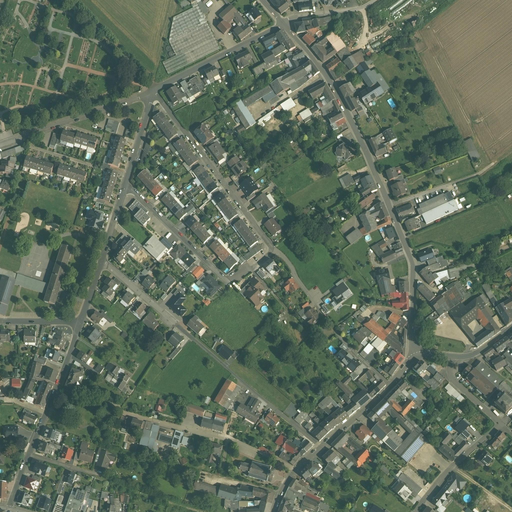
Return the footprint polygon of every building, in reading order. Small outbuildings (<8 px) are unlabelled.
[(187,0),(184,0),(179,2),(182,8),(190,4),(189,2),(187,0)] [(390,10),(404,0),(397,0),(388,7),(390,10)] [(279,5),(275,8),(281,15),(289,8),(288,7),(284,1),(279,5)] [(201,2),(198,4),(203,15),(208,13),(204,5),(201,2)] [(307,2),(298,3),(299,12),(308,11),(307,3),(307,2)] [(192,9),(174,18),(169,42),(207,23),(203,15),(198,4),(192,7),(192,9)] [(247,26),(231,6),(219,17),(224,22),(225,23),(232,17),(239,24),(241,23),(244,28),(247,26)] [(256,9),(249,13),(251,17),(255,21),(261,17),(256,9)] [(312,21),(312,23),(313,26),(315,29),(317,29),(326,26),(329,23),(327,19),(312,21)] [(233,20),(228,24),(233,30),(238,26),(233,20)] [(224,22),(217,28),(224,35),(230,29),(225,23),(224,22)] [(207,23),(169,42),(176,56),(162,63),(168,75),(219,49),(207,23)] [(302,23),(294,25),(296,34),(304,33),(305,33),(303,26),(303,23),(302,23)] [(241,30),(239,28),(234,32),(241,41),(252,32),(247,26),(244,28),(241,30)] [(289,41),(283,31),(276,35),(276,36),(278,39),(282,45),(284,44),(289,41)] [(325,39),(327,42),(333,49),(337,53),(345,48),(332,33),(325,39)] [(313,40),(308,34),(306,36),(302,39),(309,47),(315,42),(313,40)] [(276,35),(262,42),(264,46),(278,39),(276,36),(276,35)] [(324,38),(317,43),(317,44),(320,47),(327,42),(325,39),(324,38)] [(295,48),(290,40),(289,41),(284,44),(289,52),(295,48)] [(317,44),(311,49),(317,56),(323,51),(320,47),(317,44)] [(284,48),(276,53),(275,53),(272,54),(275,58),(278,57),(286,51),(284,48)] [(326,54),(323,51),(317,56),(323,63),(337,53),(333,49),(326,54)] [(247,52),(235,58),(239,66),(242,64),(243,67),(249,65),(247,62),(251,60),(247,52)] [(272,54),(271,52),(261,57),(265,64),(266,66),(276,61),(275,59),(275,58),(272,54)] [(302,52),(292,57),(294,61),(304,56),(302,52)] [(361,52),(352,57),(358,67),(364,63),(367,61),(361,52)] [(352,57),(344,62),(348,68),(350,72),(356,68),(358,67),(352,57)] [(338,59),(326,67),(329,73),(333,71),(334,70),(333,70),(342,64),(338,59)] [(276,61),(266,66),(268,70),(278,65),(276,61)] [(299,69),(294,61),(291,63),(293,67),(295,71),(299,69)] [(316,69),(310,61),(301,68),(306,74),(310,72),(311,73),(311,72),(316,69)] [(358,67),(356,68),(362,76),(369,71),(364,63),(358,67)] [(266,71),(262,65),(253,71),(256,77),(266,71)] [(214,67),(209,70),(214,78),(219,76),(217,73),(216,71),(214,67)] [(289,74),(283,78),(288,85),(306,74),(301,68),(299,69),(295,71),(289,74)] [(209,70),(204,72),(206,76),(209,81),(214,78),(209,70)] [(375,70),(370,73),(377,84),(383,92),(388,89),(375,70)] [(370,73),(369,71),(362,76),(370,88),(377,84),(370,73)] [(306,74),(288,85),(290,88),(290,89),(292,93),(298,89),(314,76),(311,72),(311,73),(310,72),(306,74)] [(336,76),(333,79),(335,82),(345,75),(343,72),(336,76)] [(196,78),(186,84),(185,82),(181,84),(182,87),(186,92),(183,94),(185,97),(187,100),(189,99),(190,98),(193,96),(199,92),(199,93),(199,92),(203,90),(203,91),(200,85),(198,82),(196,78)] [(283,78),(270,85),(272,89),(277,96),(290,89),(290,88),(288,85),(283,78)] [(325,84),(316,89),(319,95),(323,93),(329,91),(325,84)] [(344,87),(339,90),(344,99),(349,97),(348,95),(354,91),(350,84),(344,87)] [(370,88),(367,90),(373,100),(375,98),(383,93),(383,92),(377,84),(370,88)] [(270,85),(241,102),(244,107),(264,95),(263,94),(272,89),(270,85)] [(175,87),(170,90),(171,91),(167,93),(174,104),(177,102),(178,101),(181,98),(182,99),(183,99),(177,90),(175,87)] [(180,89),(180,88),(177,90),(183,99),(185,97),(183,94),(180,89)] [(272,89),(263,94),(264,95),(268,101),(277,96),(272,89)] [(316,89),(309,93),(312,99),(315,97),(316,97),(319,95),(316,89)] [(367,90),(359,95),(359,96),(361,99),(365,105),(373,100),(367,90)] [(334,101),(329,91),(323,93),(326,100),(320,105),(322,108),(334,101)] [(349,97),(344,99),(351,112),(356,110),(359,108),(355,102),(354,100),(351,101),(349,97)] [(241,102),(240,100),(231,106),(243,125),(246,130),(251,127),(255,124),(244,107),(241,102)] [(289,100),(280,106),(286,113),(294,107),(289,100)] [(335,101),(327,106),(329,109),(333,107),(335,112),(339,110),(335,101)] [(262,122),(278,111),(276,108),(260,119),(262,122)] [(308,109),(299,115),(300,116),(302,120),(303,121),(303,120),(309,117),(312,115),(308,109)] [(343,119),(340,112),(332,116),(335,123),(338,122),(343,119)] [(156,117),(154,118),(159,124),(165,119),(161,113),(160,114),(156,117)] [(165,119),(159,124),(163,129),(169,124),(165,119)] [(331,125),(328,126),(331,133),(338,129),(337,127),(334,123),(331,125)] [(169,124),(163,129),(167,134),(173,130),(169,124)] [(246,130),(243,125),(236,130),(239,135),(246,130)] [(208,132),(203,126),(203,127),(196,132),(195,133),(199,139),(208,132)] [(390,129),(384,133),(389,143),(396,139),(390,129)] [(173,130),(167,134),(171,140),(177,135),(173,130)] [(70,134),(63,132),(60,142),(67,144),(70,134)] [(213,138),(208,132),(199,139),(204,145),(205,144),(212,139),(213,138)] [(77,136),(70,134),(67,144),(74,146),(74,144),(77,136)] [(84,136),(77,134),(77,136),(74,144),(81,146),(84,136)] [(91,138),(84,136),(81,146),(88,148),(91,138)] [(344,137),(338,141),(342,145),(344,144),(345,147),(347,146),(349,145),(344,137)] [(97,140),(91,138),(88,148),(94,150),(97,140)] [(124,141),(116,138),(114,145),(124,148),(126,141),(124,141)] [(471,139),(463,143),(472,162),(480,158),(471,139)] [(180,140),(174,145),(179,151),(185,146),(185,145),(185,144),(184,143),(183,143),(181,140),(180,140)] [(229,159),(215,141),(214,141),(213,142),(215,144),(211,148),(209,145),(207,147),(206,148),(207,150),(217,164),(224,159),(225,161),(229,159)] [(345,147),(344,144),(342,145),(339,147),(339,148),(336,150),(336,153),(335,154),(337,157),(342,158),(343,157),(346,161),(353,156),(347,146),(345,147)] [(374,144),(371,145),(376,157),(386,153),(383,145),(381,146),(376,148),(374,144)] [(124,148),(114,145),(112,152),(122,155),(124,148)] [(185,146),(179,151),(183,156),(189,151),(185,146)] [(189,151),(183,156),(187,161),(193,156),(189,151)] [(122,155),(112,152),(110,158),(120,161),(122,155)] [(187,161),(190,167),(191,167),(197,162),(198,162),(194,156),(193,156),(187,161)] [(33,160),(27,158),(24,168),(30,170),(33,160)] [(120,161),(110,158),(108,165),(111,166),(118,168),(120,161)] [(236,158),(228,164),(232,169),(240,163),(236,158)] [(40,162),(33,160),(30,170),(37,172),(40,162)] [(47,164),(40,162),(37,172),(44,174),(47,164)] [(197,162),(191,167),(190,167),(188,169),(190,171),(192,170),(199,164),(197,162)] [(240,163),(232,169),(235,174),(237,177),(238,177),(246,171),(244,168),(245,167),(242,162),(240,163)] [(53,166),(47,164),(44,174),(50,176),(53,166)] [(346,165),(338,170),(339,173),(348,168),(346,165)] [(67,168),(60,166),(57,176),(64,178),(67,168)] [(194,172),(192,173),(193,174),(193,173),(197,178),(196,178),(197,179),(199,177),(205,173),(206,172),(205,172),(201,167),(202,167),(201,166),(201,167),(194,172)] [(73,170),(67,168),(64,178),(70,180),(73,170)] [(394,169),(386,172),(389,182),(393,180),(398,179),(397,177),(394,169)] [(80,172),(73,170),(70,180),(77,182),(80,172)] [(113,173),(108,171),(108,172),(106,177),(116,180),(118,175),(113,173)] [(149,176),(144,171),(138,177),(139,177),(141,179),(141,180),(143,182),(149,176)] [(87,174),(80,172),(77,182),(84,184),(87,174)] [(205,173),(199,177),(203,183),(209,178),(205,173)] [(235,174),(230,178),(235,183),(240,179),(238,177),(237,177),(235,174)] [(363,176),(361,176),(360,174),(358,175),(360,177),(354,180),(354,178),(352,179),(350,175),(342,178),(346,188),(352,185),(360,181),(365,179),(363,176)] [(149,176),(143,182),(146,184),(145,184),(148,187),(154,181),(149,176)] [(365,179),(360,181),(364,190),(371,186),(374,185),(371,176),(365,179)] [(116,180),(106,177),(104,183),(114,186),(116,180)] [(209,178),(203,183),(207,188),(213,183),(209,178)] [(240,179),(235,183),(238,188),(245,182),(242,178),(240,179)] [(240,186),(244,192),(254,184),(250,179),(240,186)] [(8,182),(3,180),(2,182),(0,187),(0,188),(7,192),(11,183),(8,182)] [(158,186),(154,181),(148,187),(150,189),(152,192),(158,186)] [(114,186),(104,183),(103,189),(113,192),(114,186)] [(213,183),(207,188),(211,194),(217,189),(213,183)] [(244,192),(249,197),(254,194),(258,190),(254,184),(244,192)] [(395,186),(391,188),(394,194),(393,194),(395,199),(405,195),(402,186),(401,184),(395,186)] [(364,190),(360,193),(363,198),(370,194),(377,191),(374,185),(371,186),(364,190)] [(163,191),(158,186),(152,192),(153,192),(155,194),(157,197),(158,195),(162,192),(163,191)] [(113,192),(103,189),(101,195),(111,198),(113,192)] [(211,194),(210,194),(213,197),(219,192),(217,189),(211,194)] [(450,193),(444,196),(447,203),(453,201),(450,193)] [(169,195),(169,194),(166,196),(163,200),(165,203),(167,205),(173,199),(169,195)] [(214,199),(213,200),(217,205),(225,200),(221,194),(214,199)] [(256,196),(254,194),(249,197),(246,199),(248,202),(256,196)] [(266,197),(264,194),(256,200),(257,200),(253,203),(256,207),(260,204),(266,213),(274,207),(272,203),(271,204),(266,197)] [(363,198),(356,203),(359,207),(360,206),(362,209),(366,206),(367,207),(372,203),(371,201),(373,200),(370,194),(363,198)] [(443,194),(419,206),(421,210),(423,215),(447,203),(444,196),(443,194)] [(111,198),(101,195),(99,200),(105,202),(109,203),(111,198)] [(208,198),(199,206),(201,208),(205,204),(210,200),(208,198)] [(173,199),(167,205),(168,205),(170,208),(172,210),(178,204),(174,200),(173,199)] [(225,200),(217,205),(222,211),(229,205),(225,200)] [(423,215),(422,215),(426,225),(458,210),(453,201),(423,215)] [(137,203),(135,202),(129,209),(137,216),(141,211),(145,215),(148,212),(138,202),(137,203)] [(383,203),(375,206),(377,211),(385,208),(383,203)] [(178,204),(172,210),(175,213),(174,213),(176,215),(182,209),(178,204)] [(229,205),(222,211),(226,216),(227,215),(233,210),(229,205)] [(411,205),(396,210),(399,218),(413,212),(411,205)] [(191,206),(184,212),(187,214),(193,208),(191,206)] [(193,208),(187,214),(182,219),(184,221),(189,217),(196,211),(193,208)] [(389,217),(385,208),(377,211),(379,215),(382,221),(386,219),(389,217)] [(184,212),(182,209),(176,215),(177,215),(179,218),(181,220),(182,219),(187,214),(184,212)] [(233,210),(227,215),(231,221),(238,216),(233,210)] [(137,216),(134,218),(143,227),(150,220),(145,215),(141,211),(137,216)] [(369,212),(359,217),(363,225),(373,220),(372,218),(370,214),(369,212)] [(89,219),(101,223),(103,217),(94,214),(91,213),(89,219)] [(418,213),(407,218),(409,221),(408,221),(409,221),(414,219),(420,216),(418,213)] [(231,221),(230,222),(230,221),(228,222),(230,225),(239,218),(238,216),(231,221)] [(191,219),(187,224),(189,226),(191,228),(197,223),(193,218),(191,219)] [(239,218),(230,225),(232,228),(234,227),(233,227),(241,221),(239,218)] [(271,220),(265,225),(269,230),(269,231),(273,236),(277,233),(277,232),(280,229),(281,230),(272,219),(271,220)] [(409,221),(404,223),(408,233),(417,230),(414,223),(416,222),(414,219),(409,221)] [(101,230),(104,224),(101,223),(92,220),(90,227),(93,228),(100,230),(101,230)] [(373,220),(363,225),(364,229),(367,235),(377,230),(376,227),(373,220)] [(241,221),(233,227),(234,227),(238,232),(245,226),(241,221)] [(387,222),(376,227),(377,230),(384,227),(392,224),(391,221),(387,222)] [(202,228),(197,223),(191,228),(191,229),(194,231),(196,233),(202,228)] [(245,226),(238,232),(242,238),(249,232),(245,226)] [(202,228),(196,233),(196,234),(196,233),(198,236),(200,238),(206,233),(202,228)] [(394,228),(387,231),(391,240),(394,238),(395,239),(394,240),(395,240),(396,242),(399,241),(394,228)] [(364,229),(358,231),(363,237),(367,235),(364,229)] [(358,231),(347,240),(351,245),(363,237),(358,231)] [(249,232),(242,238),(246,243),(254,237),(249,232)] [(211,238),(206,233),(200,238),(200,239),(201,238),(203,241),(205,243),(206,242),(210,239),(211,238)] [(132,243),(128,239),(127,239),(124,236),(117,244),(120,247),(127,254),(130,251),(132,248),(131,248),(133,245),(134,246),(135,246),(135,245),(132,243)] [(160,243),(153,236),(146,244),(151,248),(159,256),(166,248),(160,243)] [(258,242),(254,237),(246,243),(250,248),(257,243),(258,242)] [(164,238),(160,243),(166,248),(169,251),(172,248),(173,247),(164,238)] [(143,247),(135,240),(132,243),(135,245),(135,246),(140,250),(143,248),(143,247)] [(215,243),(211,247),(213,250),(215,252),(221,246),(217,242),(217,241),(215,243)] [(384,241),(378,244),(380,248),(381,249),(387,246),(385,243),(384,241)] [(388,241),(385,243),(387,246),(391,251),(394,250),(388,241)] [(398,249),(394,251),(397,258),(405,254),(399,241),(396,242),(398,247),(397,247),(398,249)] [(250,248),(249,249),(251,252),(256,247),(259,246),(257,243),(250,248)] [(151,248),(146,244),(143,247),(143,248),(148,252),(151,248)] [(134,246),(133,245),(131,248),(132,248),(130,251),(135,256),(140,250),(135,246),(134,246)] [(47,294),(44,303),(54,306),(72,249),(62,246),(50,285),(47,294)] [(187,254),(179,246),(174,250),(171,254),(174,257),(176,255),(181,260),(187,254)] [(221,246),(215,252),(218,255),(220,257),(226,251),(221,246)] [(127,254),(120,247),(115,252),(117,253),(113,257),(120,263),(124,259),(123,258),(127,254)] [(159,256),(151,248),(148,252),(156,260),(158,257),(159,256)] [(159,256),(158,257),(160,260),(166,254),(169,251),(166,248),(159,256)] [(226,251),(220,257),(223,260),(222,260),(224,262),(230,256),(226,251)] [(394,251),(384,255),(382,252),(377,255),(379,258),(381,258),(384,264),(397,258),(394,251)] [(429,251),(418,256),(420,261),(420,260),(421,263),(427,261),(434,258),(432,254),(431,254),(429,251)] [(195,262),(187,254),(181,260),(178,263),(182,266),(185,263),(190,267),(194,264),(195,262)] [(237,264),(230,256),(224,262),(225,262),(227,264),(227,265),(231,269),(237,264)] [(434,258),(427,261),(429,267),(437,263),(435,258),(434,258)] [(271,260),(264,266),(270,273),(274,270),(277,267),(271,260)] [(446,260),(437,264),(439,268),(439,269),(448,266),(446,260)] [(449,270),(448,271),(449,275),(455,273),(459,272),(471,268),(469,262),(455,269),(454,269),(449,270)] [(203,272),(199,268),(198,268),(193,274),(192,274),(197,278),(201,274),(203,272)] [(425,268),(420,273),(425,279),(430,274),(427,270),(425,268)] [(387,270),(376,273),(378,283),(389,280),(387,270)] [(16,277),(0,271),(0,303),(7,306),(14,284),(16,277)] [(260,271),(257,274),(262,280),(265,277),(260,271)] [(446,271),(434,275),(432,277),(435,280),(434,281),(435,283),(439,281),(438,279),(447,275),(446,271)] [(140,272),(136,277),(140,281),(141,281),(145,276),(140,272)] [(430,274),(425,279),(429,285),(434,281),(435,280),(432,277),(430,274)] [(50,285),(17,275),(16,277),(14,284),(24,287),(26,283),(38,287),(37,291),(47,294),(50,285)] [(169,276),(160,286),(167,292),(176,282),(169,276)] [(217,284),(209,276),(206,278),(203,282),(211,290),(207,294),(211,297),(220,288),(217,285),(217,284)] [(155,283),(148,277),(143,283),(142,284),(143,284),(143,283),(146,285),(145,286),(149,290),(151,288),(153,285),(155,283)] [(109,278),(105,284),(107,286),(112,290),(116,285),(116,284),(113,282),(109,278)] [(121,283),(116,278),(113,282),(116,284),(116,285),(118,287),(121,283)] [(260,286),(253,279),(250,282),(251,286),(252,287),(248,290),(244,294),(247,296),(257,306),(260,303),(261,303),(262,303),(263,303),(264,301),(264,300),(263,299),(261,296),(261,295),(260,294),(263,291),(260,287),(260,286)] [(287,279),(280,285),(282,288),(284,287),(284,286),(289,282),(287,279)] [(299,288),(292,280),(289,282),(284,286),(284,287),(287,291),(289,289),(292,293),(294,291),(295,292),(297,292),(298,291),(298,290),(298,289),(299,288)] [(335,285),(338,288),(343,284),(345,283),(342,280),(335,285)] [(389,280),(378,283),(381,296),(390,294),(393,293),(395,293),(394,286),(391,287),(389,280)] [(211,290),(203,282),(202,284),(201,284),(207,290),(205,292),(207,294),(211,290)] [(409,283),(399,282),(400,294),(402,294),(408,294),(407,289),(408,289),(409,283)] [(435,297),(420,282),(417,282),(417,290),(429,302),(435,297)] [(38,287),(26,283),(24,287),(37,291),(38,287)] [(456,283),(454,285),(461,295),(463,294),(458,285),(456,283)] [(338,288),(332,292),(336,297),(332,300),(337,306),(346,300),(345,299),(351,295),(343,284),(338,288)] [(447,292),(440,296),(445,303),(439,308),(444,314),(448,311),(461,303),(464,300),(461,295),(454,285),(453,284),(445,289),(447,292)] [(112,290),(107,286),(103,291),(104,292),(109,296),(110,297),(115,292),(112,290)] [(244,288),(239,293),(245,298),(247,296),(244,294),(248,290),(244,288)] [(497,302),(489,288),(484,291),(495,309),(499,307),(496,302),(497,302)] [(469,292),(464,295),(463,294),(461,295),(464,300),(471,296),(469,292)] [(126,296),(123,300),(129,305),(135,298),(128,293),(126,296)] [(176,297),(168,306),(181,317),(187,311),(178,304),(184,297),(179,294),(176,297)] [(482,295),(477,299),(483,308),(488,304),(482,295)] [(440,296),(434,301),(439,308),(445,303),(440,296)] [(408,297),(401,298),(401,301),(401,302),(400,308),(403,308),(403,311),(408,311),(408,297)] [(477,299),(461,312),(469,322),(477,316),(484,310),(483,308),(477,299)] [(511,301),(511,299),(502,305),(507,311),(509,309),(511,307),(511,301)] [(439,308),(434,301),(430,304),(436,311),(439,308)] [(135,308),(133,311),(132,313),(140,320),(141,319),(138,317),(139,316),(144,311),(146,308),(139,303),(135,308)] [(461,303),(448,311),(453,318),(461,312),(465,308),(461,303)] [(488,304),(483,308),(484,310),(490,317),(496,313),(489,303),(488,304)] [(321,307),(327,314),(330,312),(324,305),(321,307)] [(507,311),(502,305),(499,307),(495,309),(506,327),(511,321),(511,317),(507,311)] [(444,314),(439,308),(436,311),(439,315),(440,317),(444,314)] [(304,309),(298,314),(302,318),(305,315),(307,314),(304,309)] [(307,314),(305,315),(308,319),(306,321),(309,326),(313,323),(314,324),(315,324),(317,323),(317,321),(317,320),(319,318),(313,309),(307,314)] [(484,310),(477,316),(485,327),(486,326),(493,321),(490,317),(484,310)] [(144,311),(139,316),(138,317),(141,319),(146,313),(144,311)] [(100,315),(96,312),(91,318),(94,320),(94,321),(95,322),(96,322),(99,324),(103,318),(104,318),(100,315)] [(469,322),(461,312),(453,318),(461,328),(465,325),(467,324),(468,323),(469,322)] [(113,321),(102,313),(100,315),(104,318),(103,318),(111,324),(113,321)] [(151,313),(143,322),(148,327),(153,332),(159,325),(153,319),(155,316),(151,313)] [(401,318),(393,313),(389,320),(396,325),(401,318)] [(203,327),(196,321),(198,319),(195,316),(189,324),(192,326),(190,328),(197,334),(203,327)] [(367,321),(360,316),(357,320),(363,325),(367,321)] [(407,323),(401,318),(396,325),(398,326),(402,329),(403,329),(404,328),(407,323)] [(372,320),(367,321),(363,325),(363,326),(365,327),(372,333),(376,336),(383,342),(384,341),(388,335),(385,332),(375,323),(372,320)] [(493,321),(486,326),(488,328),(487,329),(489,332),(489,333),(487,334),(490,339),(500,331),(493,321)] [(101,330),(94,325),(91,328),(99,334),(101,330)] [(362,327),(359,331),(367,337),(368,338),(372,333),(365,327),(364,329),(362,327)] [(91,328),(85,336),(92,341),(94,338),(96,340),(99,334),(91,328)] [(5,330),(0,330),(0,341),(9,341),(9,337),(10,337),(10,335),(9,335),(9,332),(5,332),(5,330)] [(30,331),(24,330),(24,343),(35,343),(35,342),(35,339),(36,332),(30,332),(30,331)] [(367,337),(359,331),(353,337),(361,344),(367,337)] [(400,337),(399,339),(393,334),(390,332),(388,335),(399,343),(401,345),(402,337),(400,337)] [(372,333),(368,338),(371,341),(376,336),(372,333)] [(175,334),(168,342),(176,349),(177,349),(179,347),(179,346),(180,346),(181,345),(180,345),(184,341),(175,334)] [(476,341),(471,334),(468,336),(478,348),(490,339),(487,334),(486,334),(476,341)] [(55,342),(54,346),(55,346),(62,349),(64,344),(66,340),(63,339),(64,337),(58,335),(55,342)] [(399,343),(388,335),(384,341),(386,343),(390,346),(394,349),(395,350),(399,343)] [(383,342),(376,336),(371,341),(363,350),(368,354),(373,348),(379,352),(386,343),(384,341),(383,342)] [(506,338),(493,347),(496,352),(498,354),(507,347),(506,346),(510,343),(507,339),(506,338)] [(343,344),(340,348),(342,350),(346,354),(350,350),(343,344)] [(390,346),(385,352),(389,355),(394,349),(390,346)] [(233,354),(225,347),(219,354),(223,356),(223,357),(224,358),(227,361),(231,356),(233,354)] [(389,355),(388,358),(391,360),(399,366),(404,359),(400,355),(395,351),(395,350),(394,349),(389,355)] [(342,350),(336,357),(341,361),(346,366),(353,358),(349,355),(348,355),(346,354),(342,350)] [(368,354),(363,350),(359,354),(364,359),(368,354)] [(52,351),(48,360),(57,363),(60,355),(58,354),(52,351)] [(174,351),(169,357),(172,360),(177,354),(174,351)] [(90,359),(81,352),(77,358),(82,362),(83,362),(86,364),(90,359)] [(511,357),(507,352),(500,358),(505,364),(506,365),(508,367),(511,371),(511,357)] [(40,360),(35,358),(34,363),(40,365),(44,366),(46,362),(40,360)] [(353,358),(346,366),(353,372),(354,371),(355,372),(360,365),(353,358)] [(492,363),(491,363),(493,365),(496,371),(506,366),(505,364),(500,358),(498,359),(492,363)] [(399,366),(391,360),(388,363),(389,364),(386,367),(391,371),(394,373),(399,366)] [(428,368),(421,361),(413,369),(412,370),(419,377),(422,374),(427,369),(428,368)] [(40,365),(34,363),(30,379),(36,380),(37,381),(38,376),(40,365)] [(109,363),(105,369),(110,373),(114,366),(109,363)] [(503,383),(481,363),(475,370),(475,369),(474,370),(467,378),(466,378),(488,399),(498,389),(503,383)] [(114,366),(110,373),(115,376),(116,374),(118,371),(119,370),(114,366)] [(469,366),(462,373),(467,378),(474,370),(469,366)] [(91,372),(86,368),(85,371),(83,375),(89,377),(90,377),(91,372)] [(76,372),(72,370),(69,378),(78,382),(81,373),(82,374),(84,370),(83,370),(81,369),(80,371),(79,373),(76,372)] [(46,379),(46,381),(54,384),(58,373),(50,370),(46,379)] [(369,370),(358,381),(361,383),(367,378),(370,381),(371,379),(373,378),(374,377),(369,370)] [(350,376),(354,380),(359,375),(355,372),(354,371),(353,372),(350,376)] [(435,375),(433,378),(430,381),(430,380),(426,383),(432,388),(434,391),(445,379),(438,373),(435,376),(435,375)] [(129,379),(123,374),(120,379),(121,380),(126,383),(129,379)] [(349,377),(341,384),(344,387),(351,379),(349,377)] [(78,382),(69,378),(66,387),(70,388),(73,389),(72,391),(71,393),(74,394),(76,391),(74,390),(78,382)] [(20,379),(11,379),(11,387),(20,387),(20,379)] [(121,380),(119,383),(117,386),(116,387),(122,390),(124,388),(126,384),(121,381),(121,380)] [(377,384),(375,386),(380,391),(386,386),(380,380),(378,382),(377,384)] [(227,381),(214,402),(227,410),(229,408),(232,403),(240,389),(227,381)] [(339,381),(336,384),(349,398),(352,395),(344,387),(341,384),(339,381)] [(368,391),(361,383),(358,381),(356,383),(366,394),(368,391)] [(402,381),(395,388),(401,393),(403,391),(407,387),(404,383),(402,381)] [(29,382),(21,400),(26,401),(28,397),(33,384),(29,382)] [(53,386),(44,383),(39,396),(48,399),(53,386)] [(511,396),(511,390),(503,383),(498,389),(509,399),(511,396)] [(460,395),(448,385),(445,389),(448,391),(452,395),(456,399),(460,395)] [(368,391),(366,394),(372,399),(380,391),(375,386),(368,391)] [(401,393),(395,388),(387,396),(393,402),(400,395),(401,393)] [(434,391),(432,388),(428,392),(437,401),(441,397),(434,391)] [(407,394),(405,391),(404,392),(403,391),(401,393),(405,397),(408,400),(409,401),(411,403),(414,399),(409,394),(409,395),(407,393),(407,394)] [(417,397),(410,391),(407,393),(409,395),(409,394),(414,399),(417,397)] [(353,403),(342,392),(340,395),(347,403),(351,406),(353,403)] [(364,392),(352,402),(354,403),(359,409),(371,399),(364,392)] [(48,399),(39,396),(37,401),(35,405),(44,409),(48,399)] [(328,396),(318,406),(323,411),(326,408),(333,401),(328,396)] [(387,396),(384,399),(390,405),(393,402),(387,396)] [(414,399),(411,403),(414,405),(415,406),(421,400),(417,397),(414,399)] [(437,401),(434,404),(438,407),(444,400),(441,397),(437,401)] [(256,400),(253,398),(252,399),(248,407),(251,409),(256,400)] [(163,410),(165,411),(168,402),(159,399),(155,411),(162,414),(163,410)] [(498,400),(497,401),(497,402),(494,405),(497,408),(503,402),(500,399),(498,400)] [(250,410),(245,418),(255,424),(261,414),(259,413),(259,412),(258,412),(257,412),(256,412),(261,403),(256,400),(251,409),(250,410)] [(421,400),(415,406),(417,407),(419,409),(421,407),(421,406),(424,403),(421,400)] [(383,401),(372,412),(379,418),(387,410),(392,415),(395,412),(390,407),(383,401)] [(408,402),(402,409),(393,402),(390,405),(403,417),(405,415),(413,407),(414,405),(411,403),(409,401),(408,402)] [(503,402),(497,408),(505,415),(511,409),(505,404),(503,402)] [(205,410),(185,403),(182,411),(203,418),(205,410)] [(237,406),(232,403),(229,408),(234,411),(237,406)] [(351,406),(345,411),(344,409),(342,411),(348,417),(352,415),(355,412),(359,409),(354,403),(353,403),(351,406)] [(250,410),(241,405),(236,413),(245,418),(250,410)] [(333,414),(326,408),(323,411),(330,417),(333,414)] [(505,415),(497,408),(494,412),(502,419),(505,415)] [(341,410),(334,415),(333,414),(330,417),(337,425),(348,417),(342,411),(341,410)] [(307,416),(302,412),(294,420),(299,425),(304,419),(307,416)] [(379,418),(372,412),(367,417),(374,424),(379,419),(379,418)] [(395,412),(392,415),(402,426),(405,423),(395,412)] [(269,416),(265,413),(261,420),(264,422),(265,420),(269,416)] [(30,416),(26,414),(23,420),(28,422),(27,423),(34,426),(35,422),(36,423),(37,419),(30,416)] [(269,416),(265,420),(273,427),(278,420),(276,418),(273,415),(273,416),(271,414),(269,416)] [(416,424),(405,415),(403,417),(414,426),(416,424)] [(327,419),(327,418),(325,418),(324,419),(324,421),(324,422),(322,424),(319,426),(320,427),(328,433),(331,431),(335,428),(334,428),(337,425),(330,417),(327,419)] [(321,423),(316,418),(313,421),(319,426),(322,424),(321,423)] [(392,431),(379,419),(374,424),(376,426),(371,431),(377,437),(381,441),(382,441),(392,431)] [(143,423),(133,420),(130,429),(141,432),(141,430),(143,423)] [(211,422),(203,420),(201,427),(223,433),(225,425),(214,422),(214,423),(211,422)] [(153,425),(143,422),(143,423),(141,430),(144,430),(151,432),(153,425)] [(466,439),(467,440),(471,437),(465,431),(469,427),(468,427),(463,422),(458,427),(456,429),(461,434),(466,439)] [(316,431),(308,423),(304,428),(312,435),(316,431)] [(409,424),(405,429),(410,435),(415,429),(409,424)] [(184,438),(181,437),(182,433),(176,431),(176,432),(158,427),(153,425),(151,432),(144,430),(142,436),(140,445),(143,446),(142,450),(151,452),(151,453),(155,455),(157,449),(154,449),(156,443),(158,443),(158,442),(172,446),(171,447),(178,449),(179,444),(182,444),(182,445),(186,446),(188,439),(184,438)] [(10,428),(6,428),(6,437),(10,437),(10,438),(12,438),(12,437),(14,437),(16,437),(16,431),(17,432),(17,428),(16,428),(17,427),(10,427),(10,428)] [(328,433),(320,427),(316,431),(312,435),(319,442),(328,433)] [(362,427),(356,434),(359,437),(359,439),(361,440),(362,440),(367,435),(369,434),(365,430),(362,427)] [(403,442),(394,453),(407,464),(427,441),(415,429),(410,435),(403,442)] [(55,433),(46,430),(45,434),(45,435),(44,438),(56,442),(57,438),(58,439),(60,435),(60,434),(55,433)] [(392,431),(382,441),(394,453),(403,442),(392,431)] [(344,432),(335,441),(340,447),(346,441),(347,442),(348,441),(350,444),(353,440),(350,438),(349,438),(344,432)] [(505,437),(499,432),(494,437),(495,438),(499,442),(497,444),(498,445),(505,437)] [(447,434),(440,442),(442,444),(443,445),(445,446),(451,438),(447,434)] [(285,439),(281,435),(275,443),(285,449),(290,442),(288,441),(285,439)] [(461,447),(454,454),(457,457),(461,453),(468,446),(458,437),(454,441),(461,447)] [(303,445),(295,440),(294,442),(292,444),(300,449),(301,449),(301,447),(303,445)] [(364,450),(353,440),(350,444),(361,453),(364,450)] [(303,445),(301,447),(306,452),(313,446),(308,441),(303,445)] [(340,447),(335,441),(331,446),(341,454),(344,451),(340,447)] [(292,444),(290,442),(285,449),(293,455),(294,456),(300,449),(292,444)] [(49,446),(40,443),(39,447),(40,448),(39,452),(51,455),(52,452),(53,452),(54,448),(49,446)] [(223,447),(212,444),(209,453),(214,454),(221,456),(223,447)] [(445,446),(443,445),(439,450),(447,457),(451,452),(445,446)] [(275,455),(259,447),(258,450),(274,457),(275,455)] [(65,449),(64,449),(63,454),(61,459),(70,461),(73,452),(65,449)] [(85,450),(82,449),(81,451),(78,460),(91,464),(94,453),(85,450)] [(300,449),(294,456),(298,459),(300,457),(301,458),(302,456),(303,456),(303,455),(304,455),(305,454),(305,453),(306,453),(301,449),(300,449)] [(337,457),(331,450),(322,458),(328,465),(329,465),(331,462),(337,457)] [(361,453),(356,459),(361,463),(362,464),(370,455),(364,450),(361,453)] [(352,457),(344,451),(341,454),(349,460),(352,457)] [(102,452),(100,457),(97,467),(106,469),(109,461),(114,462),(116,456),(102,452)] [(451,452),(447,457),(452,462),(457,457),(454,454),(451,452)] [(484,452),(478,460),(483,464),(485,466),(486,466),(487,467),(492,460),(490,458),(487,455),(488,454),(486,452),(485,453),(484,452)] [(288,457),(282,453),(279,458),(285,461),(286,461),(287,462),(290,458),(288,457)] [(290,458),(287,462),(293,466),(298,459),(294,456),(293,455),(290,458)] [(355,460),(352,457),(349,460),(358,467),(361,463),(356,459),(355,460)] [(346,459),(342,462),(346,467),(350,463),(346,459)] [(334,465),(331,462),(329,465),(328,465),(327,466),(333,471),(336,467),(334,465)] [(38,464),(36,463),(35,467),(33,473),(44,477),(48,467),(38,464)] [(264,466),(252,463),(251,466),(244,464),(244,465),(241,464),(240,465),(239,466),(239,467),(239,469),(239,470),(242,471),(248,473),(248,474),(249,474),(248,477),(260,480),(259,482),(261,483),(263,483),(264,481),(267,482),(268,482),(270,482),(270,483),(270,482),(271,482),(272,479),(274,474),(273,474),(273,473),(274,471),(274,470),(273,470),(271,469),(271,468),(268,467),(268,466),(266,465),(264,464),(264,466)] [(312,463),(306,468),(311,475),(313,477),(315,474),(317,477),(322,473),(316,465),(314,466),(312,463)] [(336,481),(340,475),(333,471),(327,466),(323,471),(336,481)] [(338,466),(336,467),(333,471),(340,475),(343,473),(341,471),(343,470),(338,466)] [(391,472),(383,466),(380,469),(387,476),(391,472)] [(311,475),(306,468),(299,474),(305,480),(311,475)] [(66,477),(64,482),(64,483),(71,485),(72,481),(75,479),(77,476),(67,473),(66,477)] [(455,474),(443,490),(449,495),(450,495),(459,484),(463,487),(466,483),(455,474)] [(421,491),(405,477),(401,481),(413,491),(417,495),(421,491)] [(31,480),(28,479),(24,488),(33,491),(36,482),(31,480)] [(294,480),(289,488),(294,490),(296,487),(299,482),(294,480)] [(402,482),(394,491),(405,501),(410,494),(413,491),(402,482)] [(216,488),(208,485),(206,493),(214,496),(216,488)] [(233,489),(221,486),(220,489),(217,497),(225,500),(232,502),(233,489)] [(254,489),(241,486),(241,489),(240,495),(253,497),(254,489)] [(311,488),(309,487),(308,489),(318,495),(319,492),(311,488)] [(294,490),(289,488),(287,491),(297,496),(299,497),(298,499),(304,501),(306,497),(305,496),(302,495),(299,493),(294,490)] [(241,489),(233,489),(232,502),(240,502),(240,495),(241,489)] [(274,495),(254,489),(253,495),(263,497),(262,500),(262,503),(271,505),(274,495)] [(76,498),(70,496),(66,507),(64,511),(71,511),(72,509),(80,511),(87,493),(78,490),(76,495),(76,496),(76,498)] [(443,490),(439,494),(444,499),(445,500),(449,495),(443,490)] [(297,496),(287,491),(284,499),(294,503),(297,496)] [(29,496),(21,493),(17,503),(26,506),(27,504),(28,504),(30,499),(29,499),(29,496)] [(316,497),(307,493),(305,496),(306,497),(315,501),(316,497)] [(444,499),(439,494),(435,499),(434,498),(433,500),(433,501),(434,501),(432,503),(439,509),(442,506),(442,505),(440,504),(443,500),(444,499)] [(64,511),(66,507),(61,505),(64,497),(59,496),(53,511),(64,511)] [(315,501),(306,497),(304,501),(318,508),(320,503),(315,501)] [(51,501),(43,498),(43,499),(40,507),(39,508),(47,511),(51,501)] [(294,503),(284,499),(280,508),(290,511),(292,511),(294,508),(292,507),(294,503)] [(240,502),(232,502),(225,500),(224,511),(239,511),(239,507),(240,502)] [(91,509),(88,508),(87,511),(96,511),(98,502),(93,501),(91,509)] [(318,508),(304,501),(302,506),(310,510),(315,511),(317,511),(319,510),(323,511),(326,511),(329,507),(320,503),(318,508)] [(269,511),(271,505),(262,503),(261,506),(261,508),(260,510),(259,511),(269,511)]
